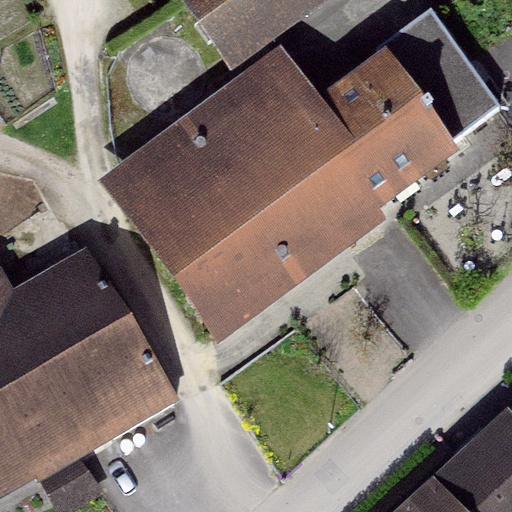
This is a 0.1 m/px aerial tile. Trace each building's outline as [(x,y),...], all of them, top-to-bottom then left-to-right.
[(217,51),(290,0),(192,0),(185,6),(217,51)] [(208,327),(496,116),(428,19),(377,55),(389,73),(322,126),(289,84),(125,201),(128,218),(208,327)] [(0,481),(26,466),(23,462),(96,420),(110,445),(172,409),(94,281),(14,328),(0,302),(0,481)] [(511,511),(511,431),(509,428),(418,511),(410,511),(409,511),(511,511)] [(67,511),(95,495),(76,471),(42,491),(53,511),(67,511)]
